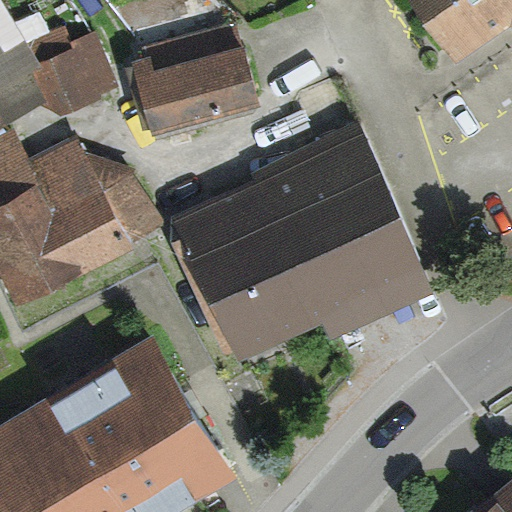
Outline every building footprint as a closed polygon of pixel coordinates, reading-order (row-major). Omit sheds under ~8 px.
[(511,0),(422,0),(453,45),(511,8),(511,0)] [(233,45),(131,75),(150,140),(252,110),(233,45)] [(76,47),(41,64),(67,115),(102,97),(76,47)] [(138,248),(82,130),(32,154),(18,123),(0,131),(0,247),(25,300),(138,248)] [(441,291),(369,130),(182,214),(235,332),(256,323),(267,347),(328,320),(337,338),(441,291)] [(164,332),(0,423),(0,507),(1,508),(2,511),(209,511),(212,511),(204,497),(245,475),(164,332)] [(511,511),(511,478),(470,511),(511,511)]
